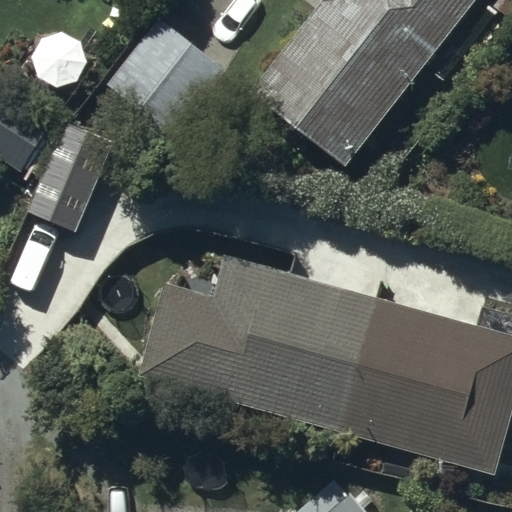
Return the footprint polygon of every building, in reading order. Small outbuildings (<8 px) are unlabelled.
[(464,0),(322,0),(256,83),(343,152),(464,0)] [(223,66),(161,16),(108,82),(169,131),(223,66)] [(53,126),(0,91),(0,157),(22,172),(53,126)] [(113,139),(63,119),(24,208),(75,229),(113,139)] [(511,371),(511,335),(228,256),(217,295),(166,281),(143,363),(487,460),(511,371)] [(365,511),(348,492),(324,511),(365,511)]
